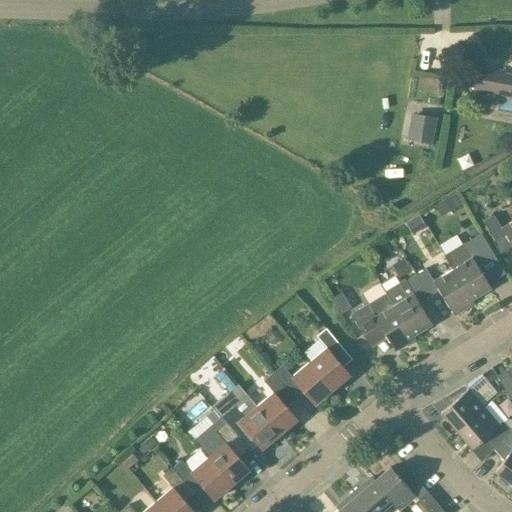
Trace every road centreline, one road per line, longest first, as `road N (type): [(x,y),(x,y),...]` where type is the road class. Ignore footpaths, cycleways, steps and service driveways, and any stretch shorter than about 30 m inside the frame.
road 1 (residential): [(285,0),(183,11),(0,9)]
road 2 (residential): [(266,511),(402,400)]
road 3 (residential): [(498,511),(402,400)]
road 4 (residential): [(402,400),(511,321)]
